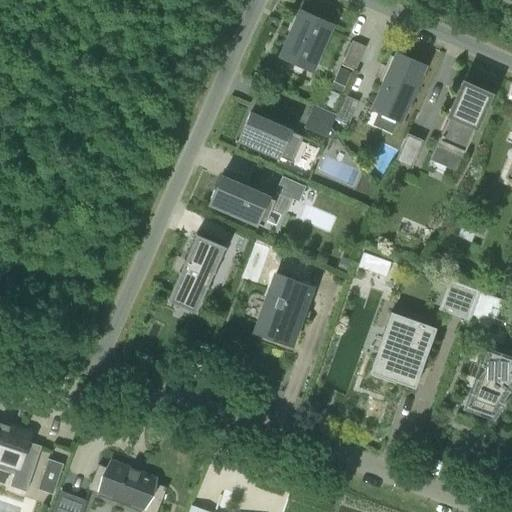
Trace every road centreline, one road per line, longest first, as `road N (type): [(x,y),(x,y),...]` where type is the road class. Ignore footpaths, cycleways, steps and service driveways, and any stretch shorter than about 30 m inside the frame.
road 1 (residential): [(489,511),(98,372)]
road 2 (unclassified): [(98,372),(256,0)]
road 3 (unclassified): [(364,0),(511,65)]
